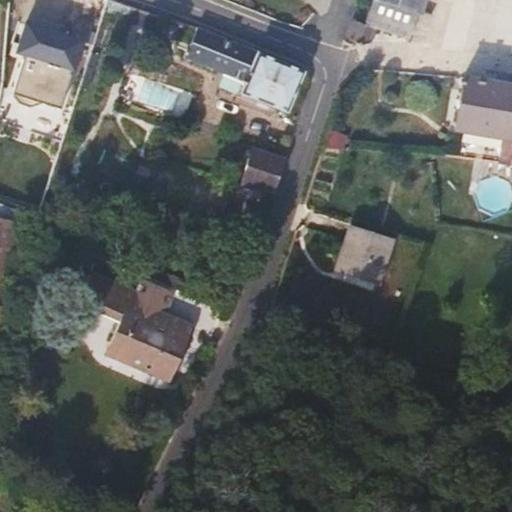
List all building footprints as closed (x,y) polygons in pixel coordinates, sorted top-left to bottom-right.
[(381,0),(379,8),(426,20),(431,0),(381,0)] [(372,29),(379,8),(364,4),(358,25),(372,29)] [(93,39),(29,19),(19,53),(30,55),(77,70),(82,72),(93,39)] [(300,69),(194,28),(184,57),(243,82),(240,90),(288,110),(302,74),(300,69)] [(65,107),(77,70),(30,55),(18,92),(65,107)] [(511,83),(477,79),(469,136),(511,142),(511,83)] [(269,196),(283,158),(257,149),(244,188),(254,192),(252,197),(260,199),(262,194),(269,196)] [(0,334),(0,320),(18,222),(0,219),(0,358),(4,335),(0,334)] [(380,320),(398,270),(357,254),(337,303),(380,320)] [(174,381),(197,326),(167,314),(176,292),(145,281),(141,291),(94,270),(82,302),(122,319),(108,353),(174,381)]
